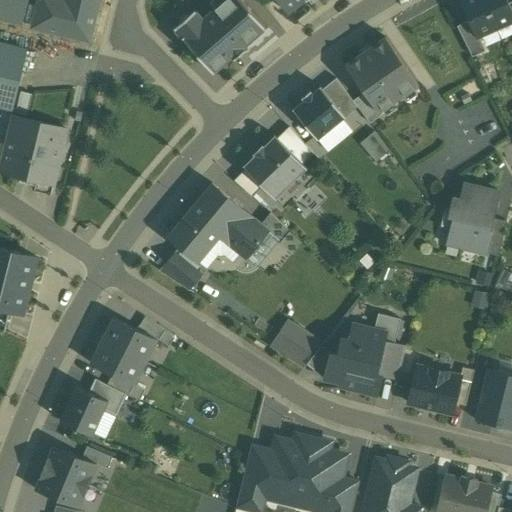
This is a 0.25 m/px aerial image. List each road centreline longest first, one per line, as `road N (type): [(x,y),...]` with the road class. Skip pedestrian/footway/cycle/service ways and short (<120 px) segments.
road 1 (residential): [(511,459),(309,403),(101,267)]
road 2 (residential): [(0,485),(42,378),(101,267)]
road 3 (residential): [(218,122),(381,0)]
road 4 (residential): [(101,267),(218,122)]
road 5 (residential): [(218,122),(150,50),(123,34),(132,0)]
road 6 (residential): [(101,267),(0,199)]
